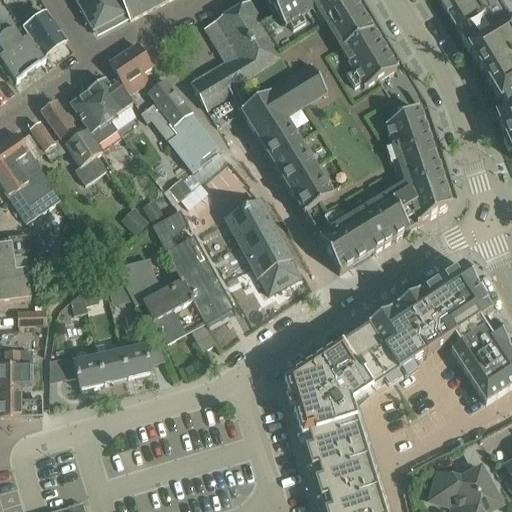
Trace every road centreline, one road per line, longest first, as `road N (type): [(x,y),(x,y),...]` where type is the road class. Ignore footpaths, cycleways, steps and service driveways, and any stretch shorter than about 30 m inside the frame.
road 1 (residential): [(0,447),(25,447),(227,390),(346,306)]
road 2 (tertiary): [(486,220),(445,96),(388,0)]
road 3 (residential): [(238,138),(346,306)]
road 4 (residential): [(346,306),(486,220)]
road 5 (residential): [(139,35),(222,145)]
